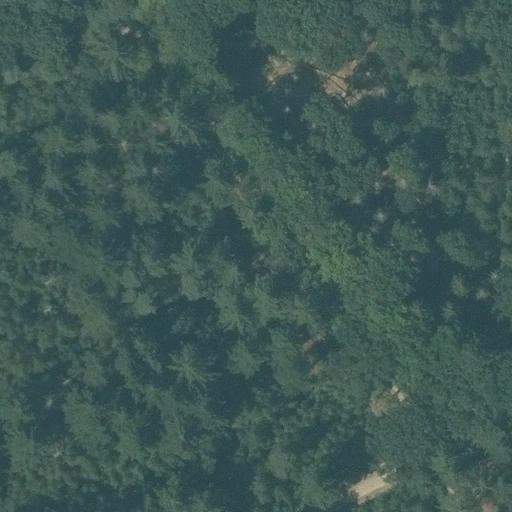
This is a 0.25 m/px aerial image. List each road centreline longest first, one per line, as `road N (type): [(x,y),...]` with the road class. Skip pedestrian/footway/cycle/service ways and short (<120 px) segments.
road 1 (track): [(464,436),(143,29),(129,0)]
road 2 (track): [(495,0),(408,32),(124,30),(0,55)]
road 3 (track): [(329,511),(464,436)]
